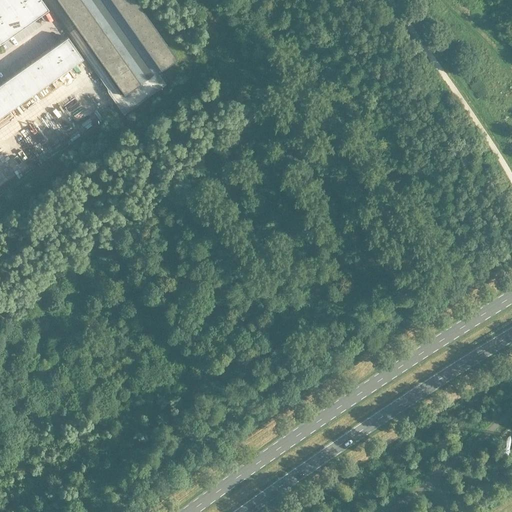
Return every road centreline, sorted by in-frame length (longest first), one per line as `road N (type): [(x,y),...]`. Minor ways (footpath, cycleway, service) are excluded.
road 1 (trunk): [(511,299),(191,511)]
road 2 (trunk): [(243,511),(511,334)]
